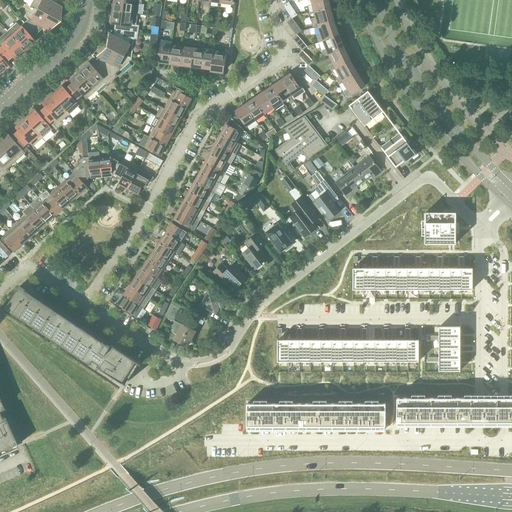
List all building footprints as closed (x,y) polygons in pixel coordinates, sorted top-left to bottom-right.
[(32,0),(30,6),(56,20),(57,20),(58,21),(58,20),(59,14),(59,13),(59,8),(60,7),(59,7),(58,6),(54,4),(54,0),(32,0)] [(142,0),(115,0),(115,4),(113,3),(112,11),(114,11),(137,14),(139,2),(142,3),(142,0)] [(310,13),(315,11),(329,8),(327,0),(312,0),(313,4),(308,6),(310,13)] [(290,4),(285,8),(292,18),(297,15),(290,4)] [(28,19),(24,23),(33,34),(42,26),(46,28),(47,29),(48,29),(49,29),(52,26),(53,25),(57,21),(58,21),(57,20),(56,20),(30,6),(24,15),(28,19)] [(316,18),(311,19),(312,21),(314,28),(319,26),(333,22),(329,8),(315,11),(316,18)] [(114,11),(112,11),(111,18),(113,18),(112,23),(116,24),(115,29),(128,31),(138,33),(138,27),(135,26),(137,14),(114,11)] [(294,21),(289,24),(297,35),(302,31),(294,21)] [(338,35),(333,22),(319,26),(322,34),(316,36),(319,42),(324,41),(324,40),(338,35)] [(16,23),(7,31),(22,49),(23,50),(24,50),(28,46),(29,46),(32,43),(33,42),(32,42),(32,41),(29,38),(33,34),(24,23),(19,27),(16,23)] [(137,39),(138,33),(128,31),(115,29),(114,37),(111,35),(110,35),(110,40),(108,39),(107,47),(131,60),(134,39),(137,39)] [(0,50),(6,58),(7,58),(7,59),(8,59),(11,55),(13,57),(14,58),(14,59),(15,58),(18,55),(19,55),(23,51),(24,50),(23,50),(22,49),(7,31),(0,36),(0,50)] [(324,40),(324,41),(327,48),(322,51),(325,57),(330,55),(343,48),(340,40),(338,35),(324,40)] [(299,37),(294,40),(303,51),(307,47),(299,37)] [(158,63),(169,64),(172,46),(171,46),(172,41),(161,40),(158,63)] [(180,66),(191,67),(193,49),(194,44),(183,43),(182,48),(180,66)] [(193,49),(191,67),(201,69),(204,46),(194,44),(193,49)] [(201,69),(211,70),(212,70),(214,52),(215,48),(215,47),(204,45),(204,46),(201,69)] [(182,48),(172,46),(169,64),(180,66),(182,48)] [(97,63),(112,81),(117,76),(115,74),(131,60),(107,47),(101,52),(103,53),(99,56),(99,57),(102,58),(97,63)] [(212,70),(211,70),(211,71),(223,72),(225,61),(226,61),(227,55),(229,55),(229,50),(215,48),(214,52),(212,70)] [(346,55),(343,48),(330,55),(333,62),(328,65),(332,71),(336,69),(336,68),(350,61),(346,55)] [(304,52),(300,56),(309,66),(313,62),(304,52)] [(339,85),(344,82),(357,74),(354,69),(350,61),(336,68),(336,69),(340,76),(336,79),(339,85)] [(107,85),(112,81),(97,63),(92,67),(90,64),(86,67),(85,66),(79,71),(96,90),(105,83),(107,85)] [(311,68),(307,72),(316,81),(320,76),(311,68)] [(74,83),(70,87),(78,97),(83,93),(87,98),(96,90),(79,71),(74,76),(75,77),(71,81),(74,83)] [(290,74),(281,80),(291,95),(294,100),(305,92),(301,86),(299,88),(290,74)] [(359,78),(357,74),(344,82),(348,89),(343,92),(347,97),(364,86),(359,78)] [(291,95),(281,80),(272,86),(282,101),(291,95)] [(314,87),(325,96),(329,91),(318,82),(314,87)] [(272,86),(263,92),(273,107),(276,111),(284,105),(282,101),(272,86)] [(58,90),(52,95),(69,114),(79,106),(74,101),(78,97),(70,87),(65,91),(63,88),(59,91),(58,90)] [(175,91),(170,100),(186,108),(189,103),(190,103),(192,99),(183,94),(184,92),(178,89),(176,92),(175,91)] [(129,91),(125,95),(132,102),(135,97),(129,91)] [(364,124),(372,118),(373,120),(383,112),(368,91),(349,106),(355,114),(364,126),(365,126),(364,124)] [(475,98),(474,96),(473,96),(469,91),(464,95),(470,102),(472,101),(475,98)] [(273,107),(263,92),(254,98),(264,114),(273,107)] [(48,101),(44,104),(47,107),(43,111),(51,121),(58,128),(63,124),(61,121),(69,114),(52,95),(47,100),(48,101)] [(138,107),(139,107),(144,101),(139,97),(134,103),(138,107)] [(323,102),(333,109),(337,105),(327,97),(323,102)] [(254,98),(245,105),(255,120),(264,114),(254,98)] [(165,109),(181,118),(182,115),(183,115),(186,111),(185,110),(186,108),(170,100),(165,109)] [(129,110),(134,113),(139,107),(138,107),(134,103),(129,110)] [(255,120),(245,105),(236,111),(238,114),(234,117),(241,124),(244,123),(246,126),(255,120)] [(161,106),(156,116),(175,127),(176,125),(178,126),(180,121),(179,121),(181,118),(165,109),(161,106)] [(124,112),(120,108),(116,112),(121,116),(124,112)] [(31,113),(25,118),(42,138),(51,130),(47,125),(51,121),(43,111),(38,115),(36,112),(32,115),(31,113)] [(284,118),(287,123),(294,119),(291,114),(284,118)] [(156,116),(150,126),(154,128),(155,128),(170,137),(172,134),(173,134),(175,130),(174,129),(175,127),(156,116)] [(276,151),(281,158),(316,130),(315,131),(304,117),(285,128),(293,138),(276,151)] [(20,131),(16,135),(24,145),(29,141),(33,146),(42,138),(25,118),(20,123),(21,125),(18,128),(20,131)] [(228,125),(227,124),(221,134),(237,143),(237,142),(240,136),(244,138),(247,132),(232,119),(228,125)] [(119,128),(123,123),(120,121),(112,130),(128,139),(129,136),(129,133),(119,128)] [(89,127),(85,123),(81,127),(85,131),(89,127)] [(97,124),(96,124),(97,136),(102,136),(109,140),(108,135),(110,132),(104,128),(97,124)] [(81,127),(76,131),(80,135),(85,131),(81,127)] [(92,128),(84,135),(87,138),(92,134),(94,132),(92,128)] [(149,138),(165,146),(166,144),(167,145),(170,140),(169,139),(170,137),(155,128),(154,128),(149,138)] [(274,129),(266,134),(268,138),(277,133),(274,129)] [(281,158),(286,164),(303,151),(309,159),(326,146),(315,131),(317,131),(316,130),(281,158)] [(346,132),(337,139),(342,146),(351,139),(346,132)] [(237,143),(221,134),(216,144),(236,155),(241,145),(237,142),(237,143)] [(4,137),(0,140),(0,144),(15,161),(24,153),(20,148),(24,145),(16,135),(11,139),(9,136),(5,139),(4,137)] [(145,135),(140,145),(160,156),(161,153),(162,153),(165,149),(164,148),(165,146),(149,138),(145,135)] [(403,138),(403,137),(384,152),(396,167),(404,161),(406,163),(416,155),(408,144),(409,142),(405,137),(403,138)] [(0,171),(4,176),(9,171),(7,169),(15,161),(0,144),(0,171)] [(236,155),(216,144),(211,153),(231,164),(236,155)] [(99,152),(89,154),(89,157),(91,176),(91,177),(102,176),(100,158),(99,152)] [(149,153),(146,159),(160,167),(163,161),(149,153)] [(211,153),(206,163),(225,174),(231,164),(211,153)] [(110,154),(110,157),(113,174),(121,179),(128,168),(130,164),(121,159),(122,157),(116,154),(110,154)] [(353,155),(349,159),(353,164),(357,160),(353,155)] [(72,171),(74,174),(75,173),(83,183),(84,183),(91,177),(91,176),(89,157),(83,157),(78,162),(80,163),(72,171)] [(113,175),(113,174),(110,157),(100,158),(102,176),(105,176),(105,177),(111,177),(111,175),(113,175)] [(317,157),(313,160),(319,168),(323,165),(317,157)] [(355,168),(365,180),(372,175),(374,177),(381,171),(370,157),(355,168)] [(309,160),(303,165),(307,170),(313,165),(309,160)] [(225,174),(206,163),(200,172),(216,181),(220,183),(225,174)] [(121,179),(119,183),(121,184),(121,185),(125,188),(126,187),(129,188),(137,173),(139,169),(130,164),(128,168),(121,179)] [(365,180),(355,168),(336,183),(347,197),(354,192),(352,190),(365,180)] [(137,173),(129,188),(134,191),(133,192),(138,195),(143,186),(145,187),(148,180),(152,182),(154,177),(139,169),(137,173)] [(251,176),(259,180),(262,174),(254,170),(251,176)] [(330,220),(341,212),(333,201),(339,197),(319,171),(312,176),(319,186),(315,189),(321,197),(313,203),(323,216),(325,214),(330,220)] [(216,181),(200,172),(195,182),(211,190),(215,193),(220,183),(216,181)] [(74,174),(67,180),(78,194),(81,192),(82,193),(86,189),(85,188),(87,186),(84,183),(83,183),(75,173),(74,174)] [(248,174),(243,184),(253,189),(255,187),(259,180),(251,176),(248,174)] [(287,176),(280,181),(289,192),(295,188),(287,176)] [(67,180),(59,188),(70,201),(72,199),(73,200),(77,197),(76,196),(78,194),(67,180)] [(195,182),(190,191),(206,200),(210,202),(215,193),(211,190),(195,182)] [(24,188),(19,192),(23,197),(28,192),(24,188)] [(59,188),(50,195),(62,208),(65,206),(65,207),(69,203),(68,203),(70,201),(59,188)] [(241,188),(239,193),(240,193),(243,197),(248,193),(249,192),(247,188),(245,189),(244,190),(241,188)] [(50,195),(46,190),(38,197),(42,202),(54,215),(56,214),(57,215),(61,211),(60,210),(62,208),(50,195)] [(259,190),(247,198),(253,205),(257,202),(264,211),(270,206),(259,190)] [(206,200),(190,191),(185,201),(201,209),(205,212),(210,202),(206,200)] [(19,192),(14,196),(18,201),(23,197),(19,192)] [(54,215),(42,202),(38,197),(30,204),(34,209),(46,222),(48,220),(49,221),(53,218),(52,217),(54,215)] [(310,219),(315,215),(302,197),(291,205),(297,212),(291,217),(284,223),(286,226),(293,221),(298,227),(296,228),(301,235),(303,233),(305,236),(307,235),(308,237),(316,231),(314,229),(316,228),(310,219)] [(201,209),(185,201),(180,210),(195,219),(199,221),(205,212),(201,209)] [(226,210),(227,211),(231,214),(237,205),(231,201),(226,210)] [(26,216),(38,229),(40,228),(40,229),(44,225),(44,224),(46,222),(34,209),(30,204),(22,212),(26,216)] [(195,219),(180,210),(174,220),(189,228),(189,227),(194,230),(199,221),(195,219)] [(425,213),(425,244),(456,244),(456,213),(425,213)] [(26,216),(18,223),(30,237),(32,234),(33,235),(37,232),(36,231),(38,229),(26,216)] [(18,223),(10,230),(22,244),(23,242),(24,243),(28,240),(27,239),(30,237),(18,223)] [(173,223),(166,233),(181,242),(185,236),(184,235),(186,232),(173,223)] [(266,232),(280,252),(285,249),(286,250),(291,246),(290,245),(292,243),(278,224),(266,232)] [(212,228),(204,239),(209,242),(213,236),(217,231),(213,228),(212,228)] [(222,230),(221,229),(217,235),(225,244),(230,240),(222,230)] [(20,245),(22,244),(10,230),(5,235),(6,236),(2,239),(13,251),(16,249),(17,250),(21,246),(20,245)] [(181,242),(166,233),(160,242),(175,251),(175,252),(179,254),(185,245),(181,243),(181,242)] [(257,234),(246,242),(250,248),(243,253),(255,270),(263,264),(264,264),(265,263),(265,262),(268,260),(260,249),(265,245),(257,234)] [(208,244),(203,241),(195,252),(201,255),(208,244)] [(160,242),(154,251),(169,260),(175,252),(175,251),(160,242)] [(9,250),(4,244),(1,247),(6,253),(9,250)] [(163,269),(169,260),(154,251),(148,260),(163,269)] [(196,262),(201,255),(195,252),(191,259),(196,262)] [(148,260),(142,269),(157,278),(163,269),(148,260)] [(213,272),(223,282),(227,278),(237,287),(246,278),(238,271),(240,269),(234,263),(227,270),(222,264),(213,272)] [(353,268),(353,290),(364,290),(364,268),(353,268)] [(364,268),(364,290),(375,290),(375,268),(373,268),(364,268)] [(375,268),(375,290),(386,290),(386,268),(377,268),(375,268)] [(386,268),(386,290),(397,290),(397,269),(395,269),(386,268)] [(142,269),(136,278),(156,290),(162,281),(157,278),(142,269)] [(397,269),(397,290),(407,290),(407,269),(399,269),(397,269)] [(407,269),(407,290),(418,290),(418,269),(416,269),(407,269)] [(418,269),(418,290),(429,290),(429,269),(420,269),(418,269)] [(429,269),(429,290),(440,290),(440,269),(438,269),(429,269)] [(440,269),(440,290),(451,290),(451,269),(442,269),(440,269)] [(451,269),(451,290),(461,290),(461,269),(459,269),(451,269)] [(461,269),(461,290),(472,290),(472,269),(463,269),(461,269)] [(150,299),(156,290),(136,278),(130,287),(150,299)] [(6,306),(12,313),(14,311),(15,310),(18,312),(17,313),(23,320),(24,318),(25,317),(28,319),(27,320),(33,327),(35,325),(36,324),(39,326),(38,327),(44,334),(45,332),(46,330),(49,333),(48,334),(54,341),(56,339),(57,338),(60,340),(59,341),(65,348),(66,346),(69,348),(76,355),(77,353),(80,355),(86,362),(87,360),(91,363),(93,360),(99,364),(97,367),(102,370),(122,383),(137,361),(117,348),(112,345),(110,347),(20,286),(6,306)] [(143,308),(144,309),(150,299),(130,287),(124,296),(143,308)] [(223,299),(222,299),(222,297),(222,296),(221,296),(220,295),(219,294),(218,295),(217,295),(216,295),(209,291),(208,293),(208,292),(207,292),(205,294),(204,295),(204,297),(205,298),(201,305),(200,304),(197,310),(209,317),(212,311),(215,313),(219,306),(221,307),(224,301),(222,300),(223,299)] [(124,296),(118,305),(124,308),(123,309),(137,318),(143,308),(124,296)] [(185,299),(179,296),(176,301),(182,304),(185,299)] [(166,317),(173,321),(180,308),(172,304),(166,317)] [(156,317),(150,327),(156,331),(161,319),(156,317)] [(173,332),(177,335),(174,340),(187,347),(188,344),(190,345),(193,340),(191,339),(195,331),(182,325),(175,321),(172,328),(174,329),(173,332)] [(439,336),(439,338),(460,338),(460,327),(439,327),(439,336)] [(439,338),(439,340),(439,349),(460,349),(460,338),(439,338)] [(278,340),(278,361),(289,361),(289,340),(278,340)] [(289,340),(289,361),(299,361),(299,340),(297,340),(289,340)] [(299,340),(299,361),(310,361),(310,340),(301,340),(299,340)] [(310,340),(310,361),(321,361),(321,340),(319,340),(310,340)] [(321,340),(321,361),(332,361),(332,340),(323,340),(321,340)] [(332,340),(332,361),(343,361),(343,340),(341,340),(332,340)] [(343,340),(343,361),(353,361),(353,340),(345,340),(343,340)] [(353,340),(353,361),(364,361),(364,340),(362,340),(353,340)] [(364,340),(364,361),(375,361),(375,340),(366,340),(364,340)] [(375,340),(375,361),(386,361),(386,340),(384,340),(375,340)] [(386,340),(386,361),(397,361),(397,340),(388,340),(386,340)] [(397,340),(397,361),(407,361),(407,340),(405,340),(397,340)] [(407,340),(407,361),(419,361),(419,340),(409,340),(407,340)] [(439,358),(439,360),(460,360),(460,349),(439,349),(439,358)] [(439,360),(439,362),(439,371),(460,371),(460,360),(439,360)] [(472,398),(398,398),(398,422),(472,422),(479,422),(504,422),(510,422),(511,421),(511,398),(510,398),(503,398),(479,398),(472,398)] [(384,403),(246,403),(246,425),(384,425),(384,403)] [(0,450),(15,444),(5,423),(3,417),(0,418),(0,417),(0,410),(0,405),(0,404),(0,450)]
